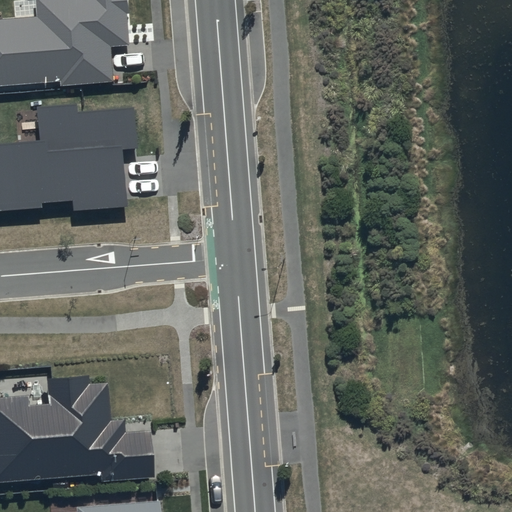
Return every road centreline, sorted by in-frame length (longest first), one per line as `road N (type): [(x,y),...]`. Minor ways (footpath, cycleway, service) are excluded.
road 1 (tertiary): [(236,258),(215,0)]
road 2 (tertiary): [(256,511),(236,258)]
road 3 (residential): [(0,276),(236,258)]
